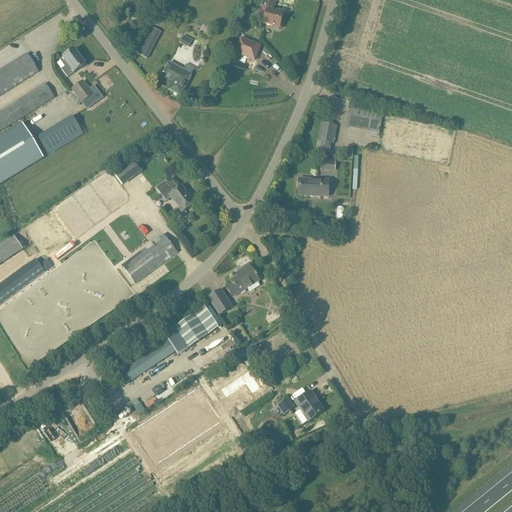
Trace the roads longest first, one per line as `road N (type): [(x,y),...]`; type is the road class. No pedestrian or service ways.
road 1 (unclassified): [(0,413),(190,283),(243,224)]
road 2 (unclassified): [(243,224),(73,0)]
road 3 (unclassified): [(243,224),(308,78),(331,0)]
road 4 (unknown): [(341,395),(243,224)]
